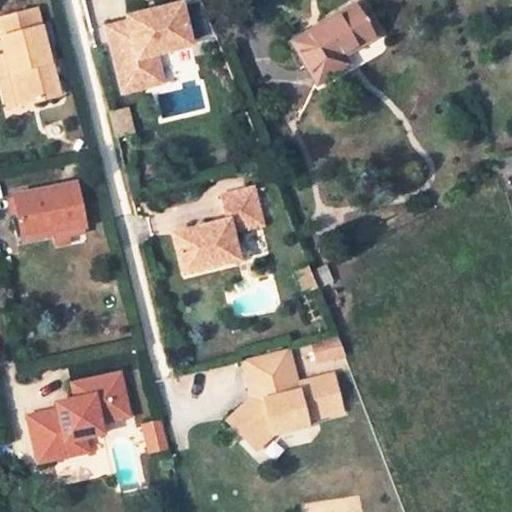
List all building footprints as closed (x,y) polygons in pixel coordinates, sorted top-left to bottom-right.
[(137,63),(155,59),(190,50),(178,4),(125,17),(126,23),(104,29),(119,91),(142,85),(137,63)] [(344,65),(339,56),(370,38),(352,9),(292,45),(315,82),(344,65)] [(0,37),(5,57),(16,107),(31,103),(56,96),(34,10),(0,18),(0,37)] [(5,57),(0,58),(0,75),(8,109),(16,107),(5,57)] [(142,85),(161,80),(155,59),(137,63),(142,85)] [(125,110),(109,114),(115,137),(131,133),(125,110)] [(50,231),(68,227),(82,224),(72,180),(11,194),(20,231),(48,224),(50,231)] [(225,248),(236,245),(233,233),(262,227),(254,190),(222,198),(228,221),(172,234),(184,277),(229,267),(225,248)] [(48,224),(20,231),(13,232),(16,245),(50,237),(52,247),(71,242),(68,227),(50,231),(48,224)] [(225,248),(229,267),(241,264),(236,245),(225,248)] [(309,274),(314,288),(329,281),(324,269),(323,268),(309,274)] [(331,334),(300,347),(309,366),(340,353),(331,334)] [(292,384),(284,351),(240,361),(248,392),(258,390),(260,400),(246,403),(224,417),(240,443),(260,430),(265,437),(300,430),(299,422),(332,415),(324,377),(292,384)] [(48,417),(26,423),(37,467),(40,467),(71,460),(67,444),(81,440),(103,435),(100,425),(128,418),(117,375),(69,387),(72,402),(61,405),(63,413),(48,417)] [(61,405),(46,409),(48,417),(63,413),(61,405)] [(165,450),(158,421),(144,424),(151,453),(165,450)] [(240,443),(245,451),(265,437),(260,430),(240,443)] [(67,444),(71,460),(84,456),(81,440),(67,444)]
